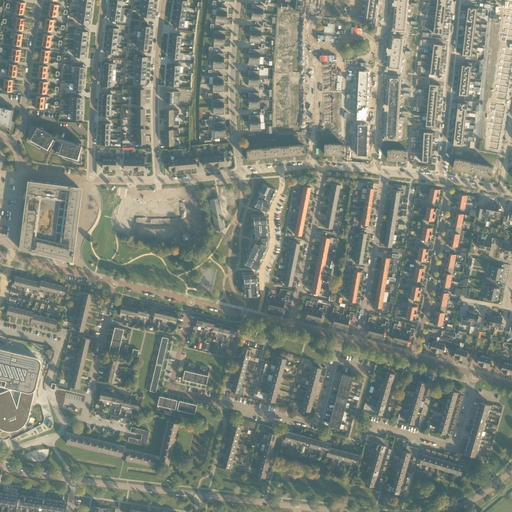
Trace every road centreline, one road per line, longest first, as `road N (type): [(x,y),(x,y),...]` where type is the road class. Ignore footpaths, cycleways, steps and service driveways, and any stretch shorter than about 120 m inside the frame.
road 1 (residential): [(191,300),(170,389),(219,402),(316,423),(338,338)]
road 2 (residential): [(125,429),(84,418),(114,282)]
road 3 (residential): [(157,179),(153,113),(164,0)]
road 4 (residential): [(414,356),(450,180)]
road 5 (residential): [(103,0),(90,178)]
road 6 (residential): [(456,0),(439,177)]
road 7 (residential): [(238,0),(232,100),(239,172)]
road 8 (residential): [(384,173),(355,342)]
road 9 (residential): [(373,170),(384,0)]
road 10 (residential): [(313,0),(312,166)]
road 11 (residential): [(289,325),(322,167)]
road 12 (residential): [(370,424),(448,444),(474,375)]
road 13 (residential): [(39,0),(22,127),(11,142)]
road 14 (residential): [(281,169),(262,294)]
road 15 (tertiary): [(73,480),(198,494)]
